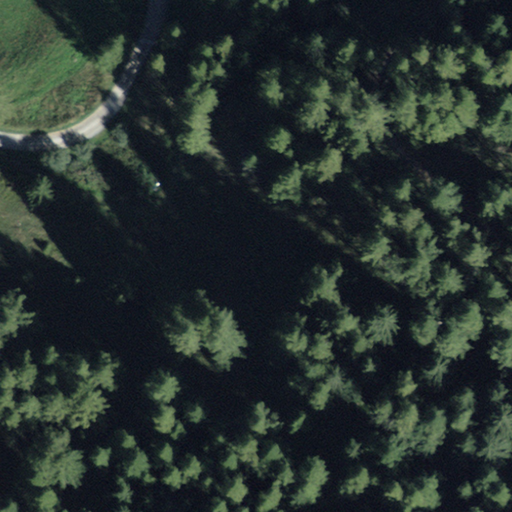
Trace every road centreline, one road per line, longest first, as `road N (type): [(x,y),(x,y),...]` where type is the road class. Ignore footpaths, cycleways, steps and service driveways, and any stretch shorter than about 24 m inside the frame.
road 1 (track): [(0,154),(110,206),(144,207),(171,189),(180,59),(220,0)]
road 2 (track): [(423,0),(364,83),(370,119),(483,213),(511,249)]
road 3 (track): [(0,141),(53,142),(102,121),(158,0)]
